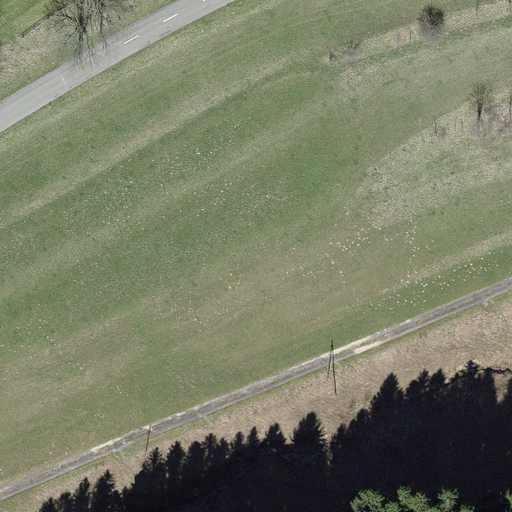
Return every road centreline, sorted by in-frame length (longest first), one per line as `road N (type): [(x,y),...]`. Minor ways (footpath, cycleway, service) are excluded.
road 1 (track): [(0,495),(511,289)]
road 2 (tertiary): [(0,121),(205,0)]
